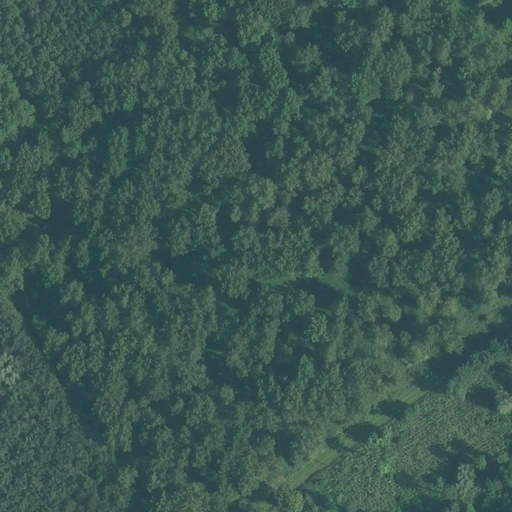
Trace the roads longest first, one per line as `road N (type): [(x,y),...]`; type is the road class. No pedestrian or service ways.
road 1 (track): [(511,333),(261,511)]
road 2 (track): [(203,0),(0,143)]
